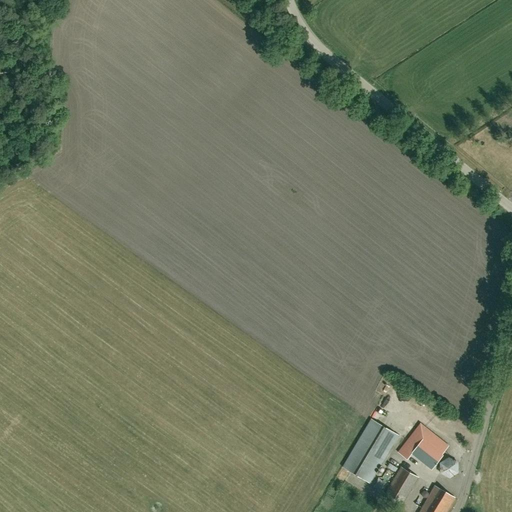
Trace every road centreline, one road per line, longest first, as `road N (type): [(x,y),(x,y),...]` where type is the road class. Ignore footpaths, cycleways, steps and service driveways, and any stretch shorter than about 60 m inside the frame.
road 1 (unclassified): [(511,206),(317,41),(295,0)]
road 2 (unclassified): [(451,511),(511,327)]
